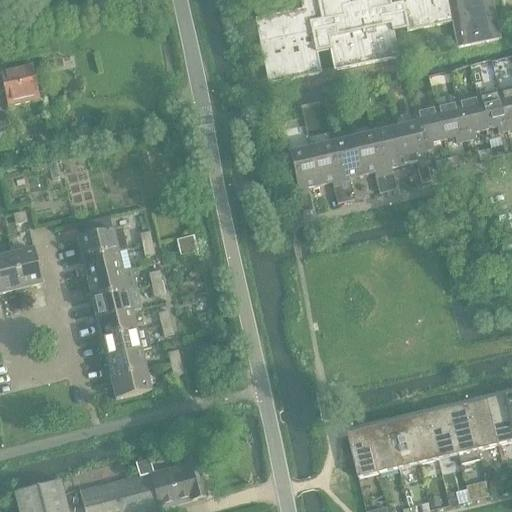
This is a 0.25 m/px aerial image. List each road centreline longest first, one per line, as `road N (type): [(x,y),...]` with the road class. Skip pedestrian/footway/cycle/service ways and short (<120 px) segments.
road 1 (residential): [(287,511),(181,0)]
road 2 (residential): [(60,315),(71,368),(21,379),(9,328)]
